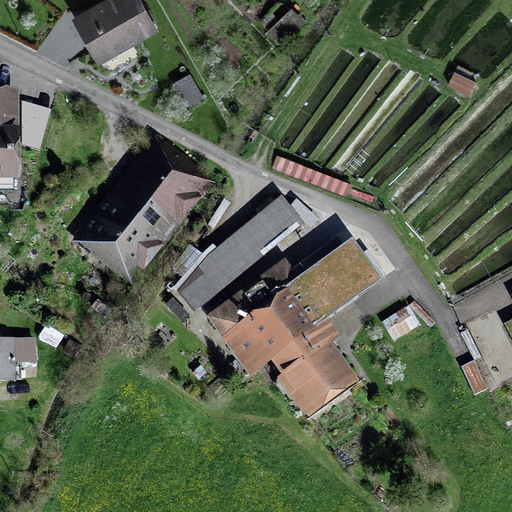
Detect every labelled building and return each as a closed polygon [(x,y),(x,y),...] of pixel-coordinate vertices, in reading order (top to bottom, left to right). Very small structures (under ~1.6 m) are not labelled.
[(154,32),(136,0),(117,0),(77,23),(101,63),(154,32)] [(306,37),(291,15),(268,35),(285,54),(306,37)] [(189,77),(177,84),(189,105),(202,98),(189,77)] [(0,195),(17,196),(18,97),(0,96),(0,195)] [(123,207),(111,199),(84,234),(129,273),(206,178),(170,149),(123,207)] [(307,233),(284,205),(182,292),(202,317),(307,233)] [(286,296),(314,334),(375,288),(347,251),(286,296)] [(314,334),(286,296),(274,281),(218,323),(258,375),(275,363),(314,334)] [(314,334),(275,363),(310,411),(350,382),(314,334)] [(35,341),(0,342),(0,384),(17,384),(17,364),(36,363),(35,341)]
